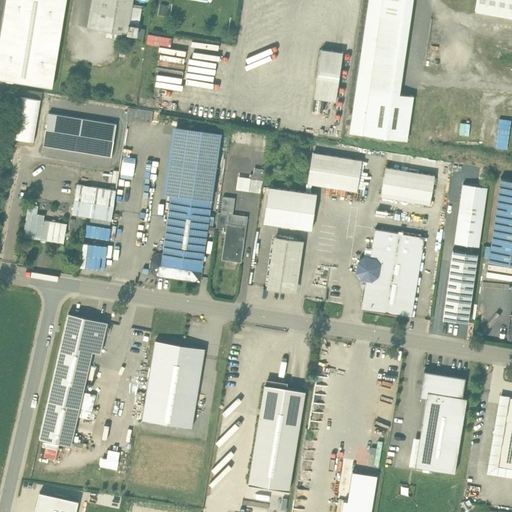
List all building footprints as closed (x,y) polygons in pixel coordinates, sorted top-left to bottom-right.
[(66,0),(0,0),(0,78),(52,87),(66,0)] [(142,7),(132,6),(133,0),(92,0),(88,27),(127,33),(129,24),(138,25),(139,26),(142,7)] [(413,0),(382,0),(381,15),(410,19),(413,0)] [(511,0),(478,0),(477,13),(511,19),(511,0)] [(169,14),(170,4),(159,2),(157,13),(169,14)] [(410,19),(381,15),(370,89),(399,93),(410,19)] [(138,25),(129,24),(127,33),(136,35),(137,34),(139,26),(138,25)] [(178,96),(184,49),(170,47),(171,36),(147,33),(146,43),(157,44),(151,90),(166,92),(166,94),(178,96)] [(189,41),(189,57),(217,57),(217,41),(189,41)] [(343,52),(322,48),(315,97),(336,100),(343,52)] [(399,93),(370,89),(363,134),(407,140),(414,95),(399,93)] [(41,99),(20,95),(13,137),(34,141),(41,99)] [(128,106),(127,117),(151,121),(152,109),(128,106)] [(116,122),(49,112),(44,145),(111,155),(116,122)] [(498,117),(494,147),(506,148),(510,119),(498,117)] [(164,193),(172,194),(212,200),(221,132),(173,125),(164,193)] [(231,129),(230,141),(250,142),(250,130),(231,129)] [(362,163),(312,155),(308,180),(358,188),(362,163)] [(44,170),(62,175),(63,169),(45,164),(44,170)] [(435,175),(386,167),(381,196),(430,204),(435,175)] [(250,178),(238,176),(236,189),(249,191),(250,179),(250,178)] [(511,179),(501,177),(489,261),(511,264),(511,179)] [(257,179),(250,179),(249,191),(255,192),(257,179)] [(263,180),(257,179),(255,192),(261,193),(263,180)] [(487,187),(463,183),(455,243),(479,246),(487,187)] [(116,190),(77,184),(72,213),(112,220),(116,190)] [(317,193),(269,186),(264,222),(312,229),(317,193)] [(212,200),(172,194),(163,254),(159,253),(155,255),(152,259),(151,267),(152,271),(156,274),(200,281),(202,270),(212,200)] [(229,213),(218,211),(216,229),(226,231),(227,223),(229,213)] [(45,215),(27,212),(23,236),(64,243),(67,223),(44,220),(45,215)] [(248,216),(229,213),(227,223),(226,231),(222,259),(241,262),(248,216)] [(138,221),(136,233),(147,235),(148,222),(138,221)] [(425,237),(375,228),(370,258),(365,257),(359,261),(358,271),(362,277),(367,278),(366,280),(362,279),(361,287),(365,287),(362,308),(412,316),(425,237)] [(300,240),(275,237),(268,287),(293,290),(300,240)] [(109,252),(113,252),(114,241),(82,238),(80,263),(107,266),(109,252)] [(478,252),(453,249),(443,318),(468,322),(478,252)] [(249,265),(249,283),(262,283),(262,265),(249,265)] [(101,319),(70,311),(41,433),(72,440),(94,346),(100,348),(106,320),(101,319)] [(205,347),(155,339),(143,417),(193,425),(205,347)] [(466,377),(424,370),(420,397),(427,398),(428,390),(463,396),(466,377)] [(304,388),(264,382),(248,476),(289,483),(304,388)] [(463,396),(428,390),(427,398),(415,465),(454,472),(455,472),(467,397),(463,396)] [(511,396),(499,395),(487,473),(511,477),(511,396)] [(107,447),(105,457),(100,456),(98,464),(115,468),(119,450),(107,447)] [(371,511),(377,475),(353,471),(348,500),(344,500),(341,511),(371,511)] [(76,511),(79,500),(39,491),(34,511),(76,511)]
